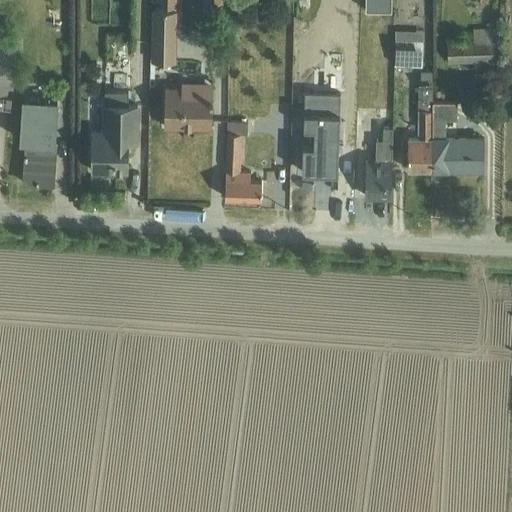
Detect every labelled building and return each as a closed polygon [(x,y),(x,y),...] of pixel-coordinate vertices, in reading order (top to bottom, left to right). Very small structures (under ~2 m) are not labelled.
[(289,0),(276,0),(278,11),(290,10),(289,0)] [(390,0),(364,0),(365,10),(391,10),(390,0)] [(177,9),(152,8),(151,60),(176,61),(177,9)] [(473,40),(447,41),(447,58),(505,56),(505,27),(473,28),(473,40)] [(395,28),(394,63),(422,64),(423,29),(395,28)] [(0,36),(0,106),(11,108),(16,38),(0,36)] [(432,169),(432,100),(432,70),(420,69),(420,79),(418,79),(418,136),(408,136),(408,168),(432,169)] [(181,86),(165,85),(164,125),(212,126),(213,80),(181,79),(181,86)] [(102,128),(93,128),(92,170),(127,170),(127,141),(138,142),(139,103),(128,103),(128,90),(105,89),(105,102),(102,102),(102,128)] [(305,90),(300,175),(336,177),(341,93),(305,90)] [(22,96),(19,139),(26,139),(23,181),(53,183),(58,98),(22,96)] [(432,100),(432,169),(484,169),(484,135),(446,135),(445,118),(457,118),(456,100),(432,100)] [(228,120),(225,197),(261,198),(262,179),(250,179),(250,170),(240,170),(241,133),(247,133),(248,121),(228,120)] [(376,157),(366,157),(365,195),(391,195),(393,126),(377,125),(376,157)]
